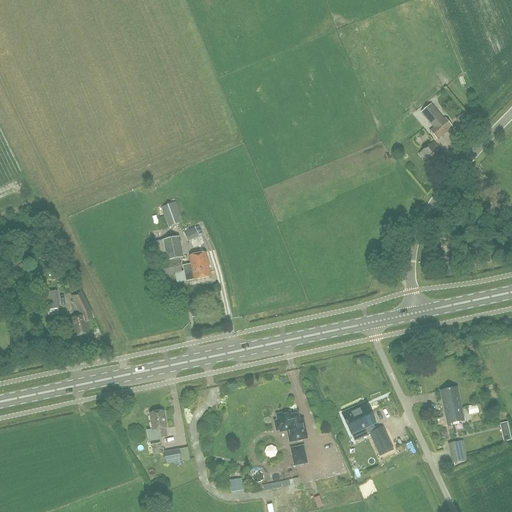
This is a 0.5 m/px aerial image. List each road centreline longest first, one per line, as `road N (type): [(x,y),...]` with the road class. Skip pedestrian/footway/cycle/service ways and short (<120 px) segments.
road 1 (primary): [(0,402),(369,323)]
road 2 (unclassified): [(414,314),(415,236),(511,112)]
road 3 (unclassified): [(454,511),(369,323)]
